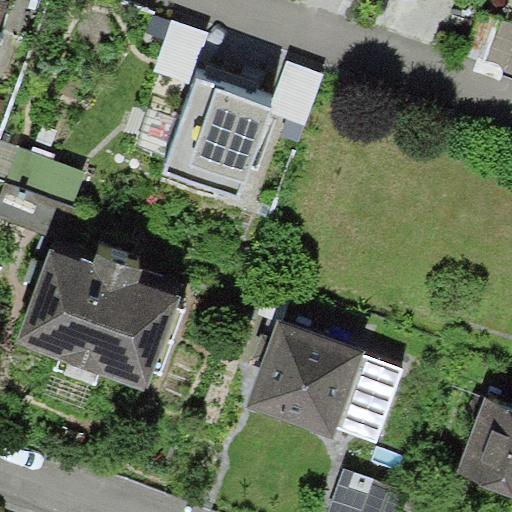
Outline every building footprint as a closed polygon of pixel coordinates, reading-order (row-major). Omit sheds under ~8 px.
[(0,0),(0,35),(12,0),(0,0)] [(276,103),(192,76),(159,177),(243,205),(276,103)] [(84,160),(11,133),(0,161),(0,171),(70,197),(84,160)] [(70,197),(0,171),(0,220),(73,247),(89,202),(70,197)] [(73,247),(57,241),(24,334),(59,346),(52,365),(96,380),(102,361),(154,379),(187,286),(139,270),(143,257),(104,243),(99,256),(73,247)] [(371,339),(282,308),(251,395),(337,425),(346,401),(379,412),(393,372),(363,362),(371,339)] [(446,459),(511,481),(511,399),(472,385),(446,459)] [(388,511),(395,491),(368,482),(357,511),(388,511)]
